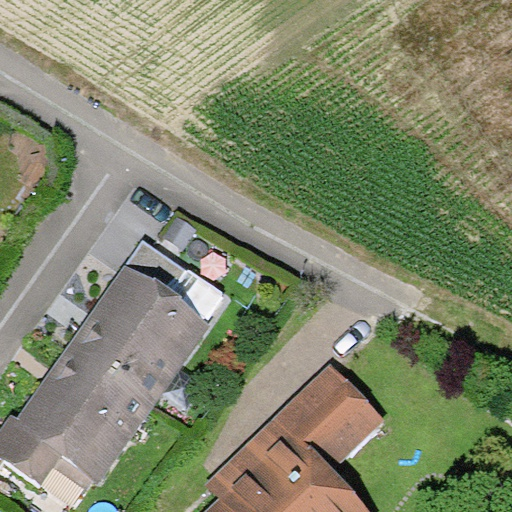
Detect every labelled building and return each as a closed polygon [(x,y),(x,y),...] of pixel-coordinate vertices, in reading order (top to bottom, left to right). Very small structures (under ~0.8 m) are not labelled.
[(106,314),(78,355),(149,404),(203,328),(170,304),(190,275),(145,244),(123,274),(131,279),(106,314)] [(224,299),(190,275),(170,304),(203,328),(224,299)] [(17,426),(0,450),(0,458),(41,487),(61,459),(94,482),(149,404),(78,355),(48,397),(24,430),(17,426)] [(289,445),(235,497),(218,511),(357,511),(323,475),(378,423),(333,376),(275,431),(289,445)] [(289,445),(275,431),(253,452),(221,482),(235,497),(289,445)] [(458,499),(473,511),(482,511),(504,486),(483,469),(458,499)]
